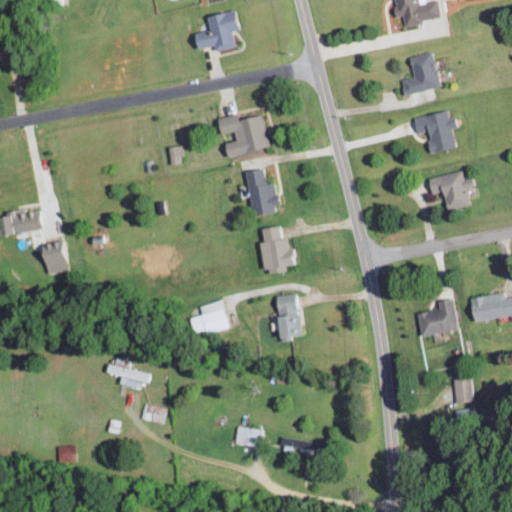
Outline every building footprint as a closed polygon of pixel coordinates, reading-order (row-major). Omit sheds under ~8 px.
[(439,18),(436,0),(426,0),(424,0),(423,0),(390,0),(393,16),(401,15),(402,23),(439,18)] [(208,29),(191,32),(194,48),(213,44),(213,49),(234,45),(231,29),(236,28),(232,9),(205,14),(208,29)] [(412,76),(399,79),(403,93),(438,85),(430,50),(407,56),(412,76)] [(411,116),(415,132),(424,130),(429,151),(453,146),(449,127),(454,125),(452,116),(447,117),(445,109),(411,116)] [(262,113),(236,118),(235,113),(214,117),(218,134),(232,130),(234,139),(221,142),(224,155),(269,145),(262,113)] [(178,155),(182,155),(181,144),(167,146),(169,164),(179,163),(178,155)] [(243,170),(251,214),(273,210),(271,204),(276,203),(271,182),(263,183),(260,167),(243,170)] [(468,203),(464,186),(471,185),(469,176),(462,178),(460,169),(426,177),(429,194),(441,191),(445,209),(468,203)] [(0,234),(43,228),(40,206),(5,212),(6,215),(0,215),(0,234)] [(259,227),(261,240),(258,240),(262,271),(294,267),(291,246),(287,247),(285,237),(279,237),(277,224),(259,227)] [(64,240),(40,242),(43,272),(67,269),(64,240)] [(511,320),(511,294),(503,296),(503,291),(467,297),(471,321),(509,314),(510,321),(511,320)] [(300,334),(295,292),(273,294),(277,341),(289,340),(289,335),(300,334)] [(436,300),(438,308),(416,311),(420,334),(456,328),(450,297),(436,300)] [(188,316),(191,333),(226,327),(221,299),(198,304),(200,314),(188,316)] [(120,374),(118,383),(139,387),(140,380),(146,381),(148,370),(106,363),(105,372),(120,374)] [(454,401),(471,401),(470,377),(453,377),(454,401)] [(165,423),(168,407),(144,402),(141,418),(165,423)] [(234,441),(257,446),(260,429),(238,424),(234,441)] [(76,459),(74,443),(56,445),(59,462),(76,459)]
